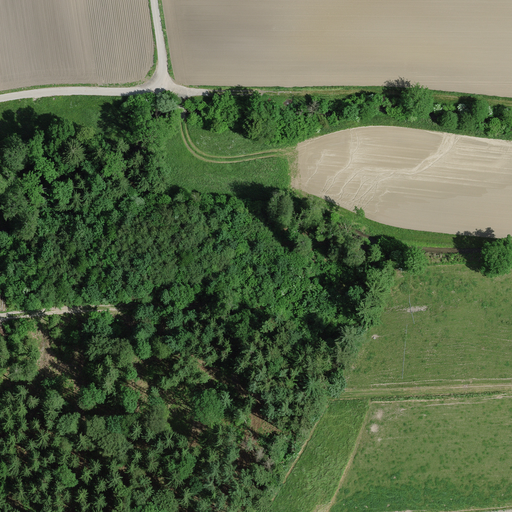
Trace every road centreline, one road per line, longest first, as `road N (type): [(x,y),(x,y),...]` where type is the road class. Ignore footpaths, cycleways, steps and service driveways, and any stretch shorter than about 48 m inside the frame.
road 1 (track): [(339,395),(511,387)]
road 2 (track): [(163,85),(0,99)]
